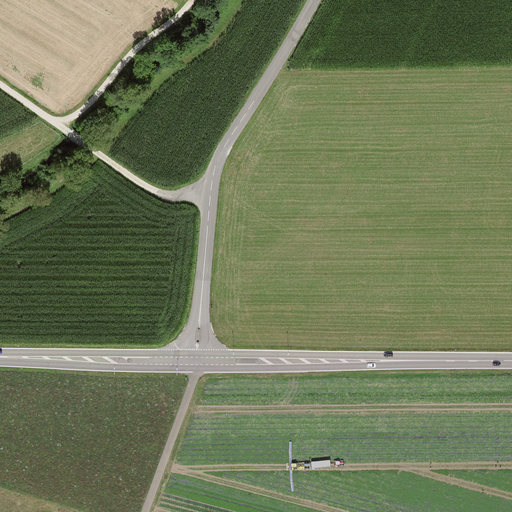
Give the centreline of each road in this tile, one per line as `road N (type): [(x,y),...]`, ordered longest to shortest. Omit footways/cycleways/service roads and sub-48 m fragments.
road 1 (unclassified): [(313,0),(214,164),(197,359)]
road 2 (secondary): [(197,359),(511,359)]
road 3 (track): [(0,86),(149,191),(209,192)]
road 4 (secondary): [(0,354),(197,359)]
road 5 (track): [(191,0),(89,102),(56,124)]
road 6 (track): [(143,511),(197,359)]
